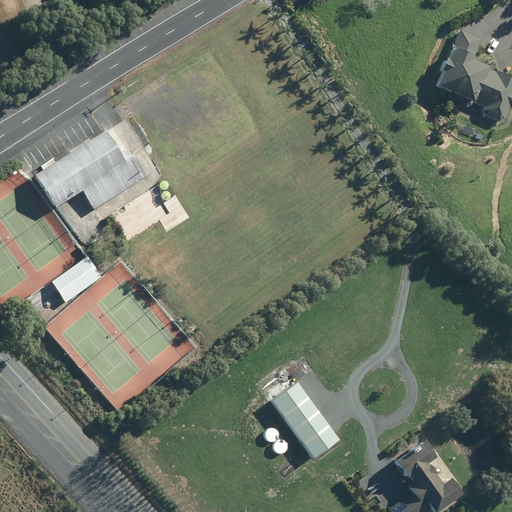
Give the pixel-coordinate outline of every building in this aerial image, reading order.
[(454,26),(426,84),(498,118),(511,88),(511,77),(468,56),(477,37),(454,26)] [(106,132),(37,174),(58,208),(85,192),(94,207),(147,175),(134,154),(124,161),(106,132)] [(168,181),(158,183),(161,202),(172,200),(168,181)] [(88,257),(52,282),(66,302),(102,277),(88,257)] [(327,432),(280,375),(255,396),(302,452),(327,432)] [(274,424),(261,433),(278,456),(291,447),(274,424)] [(414,440),(384,462),(407,492),(384,510),(385,511),(415,511),(420,509),(421,511),(422,511),(450,491),(439,476),(432,481),(419,463),(427,457),(414,440)]
